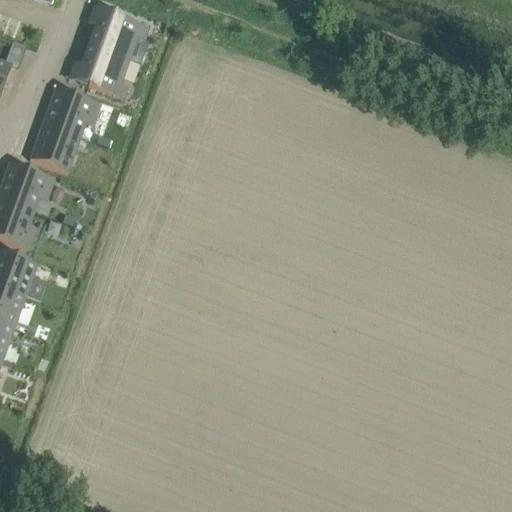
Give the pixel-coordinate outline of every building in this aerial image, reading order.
[(96,29),(88,50),(128,64),(137,41),(144,44),(148,31),(113,19),(108,33),(96,29)] [(81,69),(81,71),(93,76),(88,89),(122,103),(127,90),(120,88),(128,64),(88,50),(81,69)] [(0,64),(0,100),(11,69),(0,64)] [(55,92),(42,128),(80,141),(84,128),(92,131),(100,109),(55,92)] [(38,141),(30,163),(67,177),(80,141),(42,128),(38,141)] [(99,139),(96,147),(108,151),(110,144),(99,139)] [(9,167),(0,192),(0,204),(33,216),(38,203),(46,206),(54,183),(9,167)] [(0,244),(28,254),(36,232),(29,229),(33,216),(0,204),(0,244)] [(65,219),(62,226),(73,230),(76,223),(65,219)] [(0,291),(25,300),(37,268),(15,260),(11,271),(0,267),(0,291)] [(0,291),(0,327),(13,333),(25,300),(0,291)] [(0,363),(2,364),(13,333),(0,327),(0,363)]
